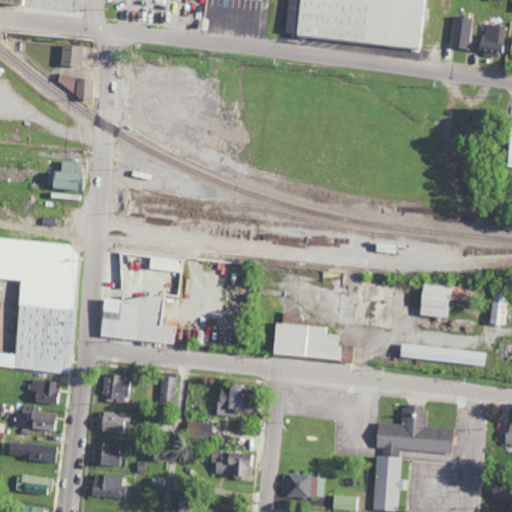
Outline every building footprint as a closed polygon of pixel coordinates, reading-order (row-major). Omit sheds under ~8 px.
[(427,0),(423,48),(301,36),(301,31),(288,30),(290,0),(427,0)] [(471,18),(450,18),(449,49),(470,50),(471,18)] [(479,53),(501,55),(503,26),(482,24),(479,53)] [(59,64),(80,65),(81,45),(60,44),(59,64)] [(90,100),(92,77),(58,75),(57,86),(76,87),(75,99),(90,100)] [(79,161),(59,160),(59,170),(49,170),(49,188),(78,189),(79,161)] [(0,277),(18,279),(13,353),(0,352),(0,367),(68,372),(77,243),(0,238),(0,277)] [(181,258),(149,256),(148,269),(180,270),(181,258)] [(418,315),(447,317),(448,300),(466,301),(467,285),(420,282),(418,315)] [(489,324),(507,324),(507,292),(491,291),(489,324)] [(98,337),(174,343),(176,326),(157,324),(160,298),(102,293),(98,337)] [(271,354),(340,359),(340,345),(339,345),(340,335),(327,334),(328,326),(306,325),(307,313),(282,311),(281,322),(273,321),(271,354)] [(482,366),(484,352),(399,342),(398,355),(482,366)] [(104,375),(103,401),(126,402),(127,380),(120,380),(120,375),(104,375)] [(160,398),(176,399),(177,376),(161,376),(160,398)] [(58,381),(31,380),(30,390),(33,390),(33,402),(57,403),(58,381)] [(236,416),(237,412),(245,413),(247,385),(218,384),(216,415),(236,416)] [(452,428),(423,425),(425,406),(403,404),(401,424),(376,421),(374,446),(384,447),(383,454),(398,455),(398,449),(450,454),(452,428)] [(15,428),(53,429),(54,413),(39,412),(39,406),(22,405),(22,412),(15,412),(15,428)] [(129,434),(131,414),(101,411),(99,430),(129,434)] [(211,422),(188,421),(187,438),(211,438),(211,422)] [(93,464),(118,465),(119,444),(93,442),(93,464)] [(54,460),(55,445),(8,443),(8,458),(54,460)] [(165,446),(151,445),(150,460),(164,460),(165,446)] [(252,475),(252,453),(210,452),(210,463),(215,464),(215,475),(252,475)] [(398,511),(400,456),(374,455),(372,510),(398,511)] [(17,473),(14,490),(49,495),(51,479),(17,473)] [(124,477),(92,474),(89,495),(121,499),(124,477)] [(285,495),(322,497),(323,476),(286,474),(285,495)] [(511,484),(490,484),(490,499),(510,500),(511,484)] [(359,496),(332,495),(332,510),(359,511),(359,496)]
